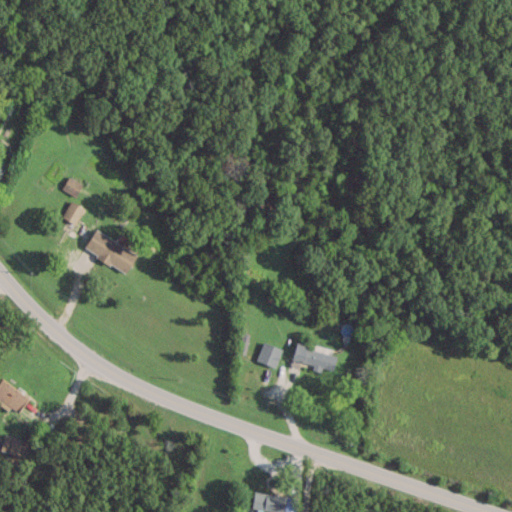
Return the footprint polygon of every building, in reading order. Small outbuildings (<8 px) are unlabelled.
[(61,187),(73,195),(80,184),(68,177),(61,187)] [(61,216),(74,224),(83,208),(70,200),(61,216)] [(83,248),(125,273),(136,254),(94,229),(83,248)] [(268,298),(279,305),(283,298),(272,291),(268,298)] [(255,360),(273,366),(280,348),(262,341),(255,360)] [(333,370),(337,353),(294,344),(291,360),(333,370)] [(0,379),(0,400),(12,412),(26,398),(4,376),(0,379)] [(0,449),(24,455),(28,438),(3,432),(0,445),(0,449)] [(285,495),(253,490),(250,506),(283,511),(285,495)]
